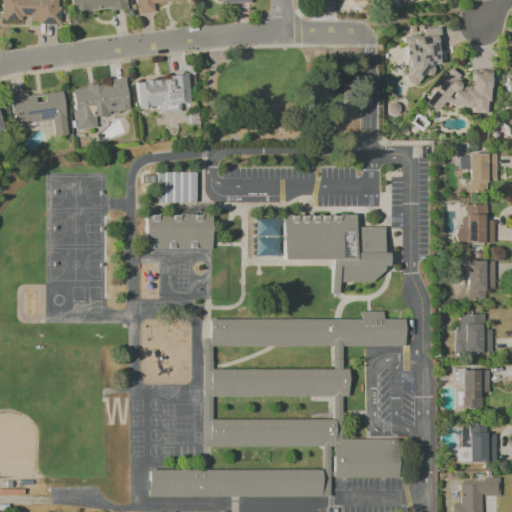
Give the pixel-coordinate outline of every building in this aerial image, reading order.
[(1,0),(1,19),(29,20),(29,23),(58,24),(58,0),(1,0)] [(69,0),(70,13),(125,8),(124,0),(69,0)] [(188,0),(187,0),(134,0),(136,14),(153,12),(152,3),(188,0)] [(442,63),(438,27),(421,29),(422,36),(402,38),(408,85),(420,84),(419,76),(433,74),(432,64),(442,63)] [(491,73),(471,72),(470,89),(463,89),(459,95),(459,83),(455,80),(459,75),(450,69),(424,103),(435,112),(443,102),(451,103),(451,107),(470,108),(470,113),(485,114),(486,103),(488,101),(488,91),(489,90),(491,73)] [(138,109),(157,107),(158,114),(179,111),(178,104),(189,103),(186,76),(135,81),(138,109)] [(75,130),(95,128),(94,117),(108,115),(107,111),(127,110),(124,81),(70,86),(75,130)] [(12,124),(51,120),(53,137),(66,135),(61,91),(26,95),(26,92),(9,94),(12,124)] [(466,154),(467,193),(484,192),(484,182),(494,181),(493,153),(466,154)] [(156,173),(195,173),(195,203),(156,203),(156,173)] [(491,243),(492,221),(485,221),(485,205),(464,204),(464,228),(454,228),(454,243),(491,243)] [(145,214),(210,215),(210,249),(145,249),(145,214)] [(282,216),(355,216),(356,228),(383,229),(383,250),(356,250),(355,260),(341,260),(282,260),(282,216)] [(341,282),(341,260),(390,261),(389,283),(341,282)] [(491,260),(451,261),(451,278),(465,278),(465,300),(483,300),(482,288),(492,288),(491,260)] [(482,314),(458,315),(458,330),(453,330),(453,353),(489,352),(489,330),(482,330),(482,314)] [(210,321),(404,320),(404,348),(210,348),(210,321)] [(211,370),(347,371),(347,396),(211,395),(211,370)] [(486,370),(449,370),(449,384),(460,384),(460,409),(480,408),(480,393),(487,393),(486,370)] [(210,421),(335,421),(335,445),(210,445),(210,421)] [(494,461),(493,434),(484,434),(484,424),(458,424),(458,462),(494,461)] [(341,440),(341,478),(399,478),(403,478),(403,441),(341,440)] [(149,470),(149,496),(322,496),(321,470),(149,470)] [(458,504),(450,504),(449,511),(479,511),(479,497),(497,496),(497,479),(458,480),(458,504)]
